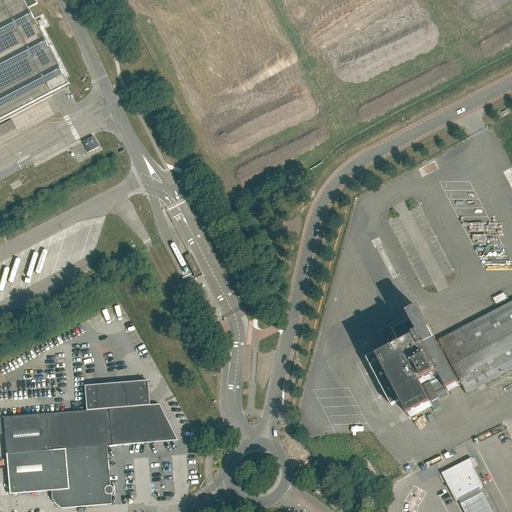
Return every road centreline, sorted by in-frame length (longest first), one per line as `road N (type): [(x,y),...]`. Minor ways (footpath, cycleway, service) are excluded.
road 1 (tertiary): [(264,445),(329,191),(372,154),(511,82)]
road 2 (unknown): [(195,505),(55,506),(0,496)]
